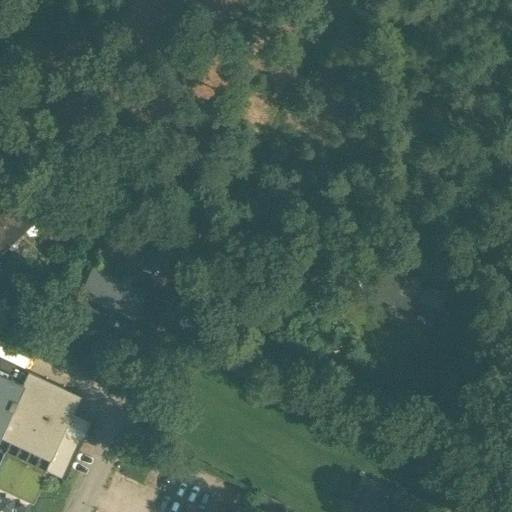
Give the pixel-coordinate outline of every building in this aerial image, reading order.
[(0,253),(35,222),(15,201),(0,214),(0,253)] [(145,293),(107,275),(108,271),(94,265),(80,295),(133,319),(145,293)] [(376,297),(410,310),(411,308),(435,318),(443,298),(417,288),(420,280),(388,267),(376,297)] [(0,450),(4,452),(0,461),(0,482),(31,498),(81,395),(0,356),(0,450)] [(123,381),(140,389),(146,376),(129,368),(123,381)] [(395,511),(398,507),(367,493),(358,511),(395,511)] [(260,494),(254,506),(264,511),(286,511),(288,509),(260,494)]
